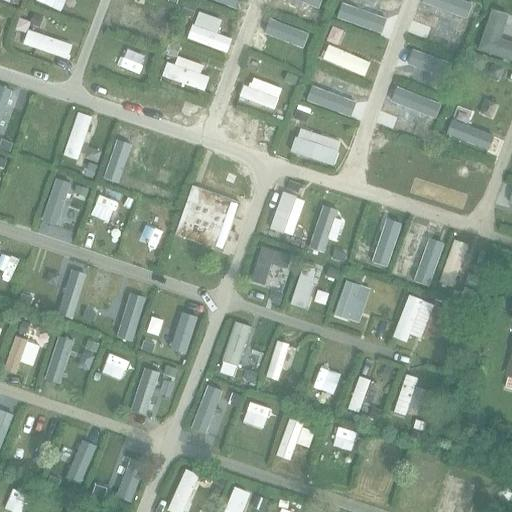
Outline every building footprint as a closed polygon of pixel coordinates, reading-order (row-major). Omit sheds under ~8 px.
[(298,0),(297,4),(322,13),(326,0),(298,0)] [(173,31),(178,9),(140,1),(135,23),(173,31)] [(149,71),(154,58),(126,46),(121,59),(149,71)] [(228,69),(218,65),(221,57),(195,48),(187,69),(223,81),(228,69)] [(267,69),(260,92),(293,101),(300,79),(267,69)] [(511,94),(511,80),(495,76),(491,89),(511,94)] [(336,99),(351,103),(355,91),(339,87),(336,99)] [(412,96),(404,114),(433,127),(441,109),(412,96)] [(358,133),(313,124),(309,147),(353,156),(358,133)] [(15,182),(20,169),(8,165),(3,178),(15,182)] [(316,217),(322,190),(299,185),(293,212),(316,217)] [(239,207),(191,191),(176,236),(223,252),(239,207)] [(111,212),(121,215),(124,199),(114,197),(111,212)] [(146,241),(159,244),(167,209),(154,206),(146,241)] [(471,278),(485,236),(472,231),(457,274),(471,278)] [(35,295),(51,300),(64,259),(48,254),(35,295)] [(315,282),(330,283),(331,265),(317,264),(315,282)] [(356,306),(378,310),(384,277),(362,273),(356,306)] [(411,331),(424,335),(427,326),(439,330),(451,296),(426,287),(411,331)] [(57,288),(53,305),(66,308),(70,291),(57,288)] [(186,299),(184,313),(197,315),(198,300),(186,299)] [(168,331),(181,332),(182,306),(169,305),(168,331)] [(301,351),(307,336),(297,332),(291,346),(301,351)] [(77,341),(63,379),(84,388),(99,349),(77,341)] [(330,377),(342,380),(350,345),(338,342),(330,377)] [(109,384),(128,390),(139,356),(120,350),(109,384)] [(377,405),(388,372),(377,368),(366,401),(377,405)] [(434,410),(442,373),(422,368),(413,406),(434,410)] [(222,389),(210,427),(222,431),(234,393),(222,389)] [(271,432),(285,396),(271,391),(258,427),(271,432)] [(41,408),(31,450),(44,453),(54,411),(41,408)] [(343,435),(336,469),(357,474),(365,439),(343,435)] [(132,470),(142,443),(128,438),(114,479),(138,487),(142,474),(132,470)] [(431,457),(419,493),(439,500),(451,464),(431,457)] [(201,460),(186,507),(200,511),(211,476),(229,481),(232,470),(201,460)] [(463,511),(481,511),(495,476),(472,467),(456,509),(463,511)] [(31,511),(39,482),(21,478),(12,511),(31,511)] [(83,503),(80,511),(93,511),(95,507),(83,503)]
